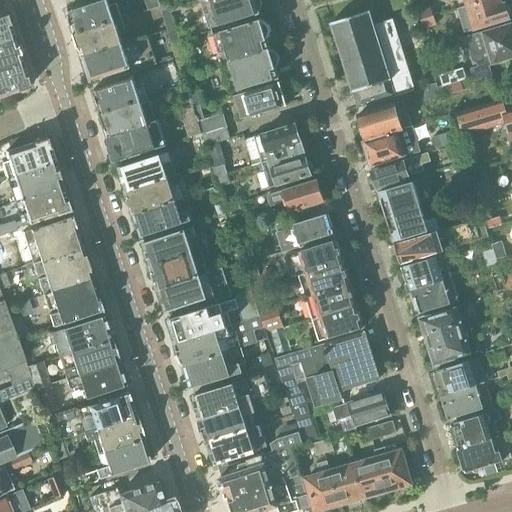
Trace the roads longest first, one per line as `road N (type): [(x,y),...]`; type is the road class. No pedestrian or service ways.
road 1 (residential): [(292,0),(447,511)]
road 2 (tertiary): [(196,511),(62,97)]
